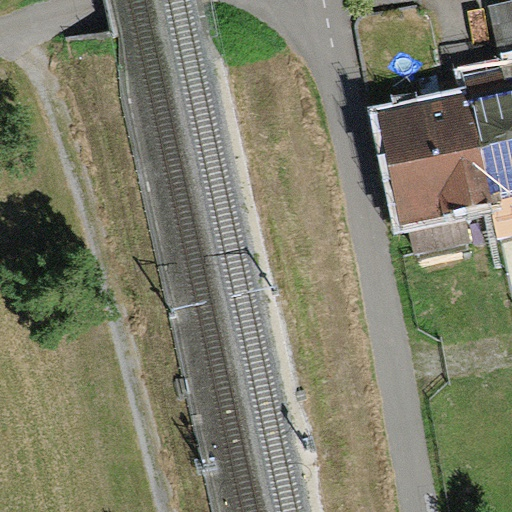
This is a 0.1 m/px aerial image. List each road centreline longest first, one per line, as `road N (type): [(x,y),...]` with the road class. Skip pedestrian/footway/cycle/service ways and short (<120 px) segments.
road 1 (unclassified): [(309,0),(326,37),(414,511)]
road 2 (unclassified): [(0,36),(118,0)]
